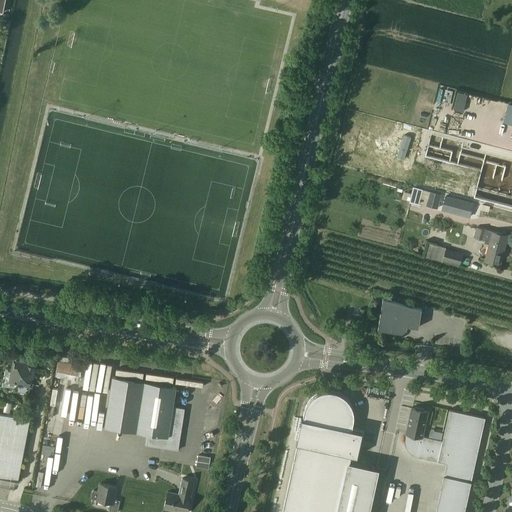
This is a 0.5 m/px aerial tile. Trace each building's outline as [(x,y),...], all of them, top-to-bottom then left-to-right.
[(451,109),(461,111),(466,94),(456,91),(451,109)] [(511,104),(509,104),(503,123),(511,125),(511,104)] [(460,138),(457,148),(480,155),(483,146),(460,138)] [(467,194),(468,186),(445,182),(443,190),(467,194)] [(442,198),(427,194),(425,202),(439,206),(442,198)] [(471,215),(475,203),(463,198),(458,210),(471,215)] [(500,265),(507,235),(492,231),(476,227),(474,237),(485,240),(484,243),(489,244),(484,261),(500,265)] [(428,242),(424,256),(442,262),(443,259),(459,265),(463,254),(446,249),(446,248),(428,242)] [(422,309),(383,298),(378,329),(402,333),(407,329),(407,326),(419,327),(422,309)] [(55,376),(78,380),(82,360),(58,356),(55,376)] [(6,370),(3,386),(15,388),(17,382),(30,385),(34,365),(14,361),(12,371),(6,370)] [(178,450),(185,408),(172,406),(175,387),(112,377),(104,426),(148,433),(146,445),(178,450)] [(305,407),(304,409),(302,418),(301,418),(296,443),(297,443),(281,511),(338,511),(351,454),(357,456),(362,431),(351,429),(353,421),(353,419),(353,417),(353,414),(353,412),(353,410),(352,408),(351,406),(350,404),(349,402),(348,400),(347,399),(345,397),(343,396),(341,395),(339,393),(337,393),(335,392),(333,391),(331,391),(329,391),(327,391),(324,391),(322,392),(320,392),(318,393),(316,394),(314,395),(313,397),(311,398),(309,400),(308,402),(307,403),(306,405),(305,407)] [(376,398),(375,415),(383,416),(384,399),(376,398)] [(406,432),(422,436),(427,411),(424,411),(424,409),(415,407),(414,408),(411,408),(406,432)] [(463,511),(477,452),(485,417),(449,409),(442,440),(422,436),(406,432),(405,432),(404,434),(406,435),(405,437),(405,439),(405,440),(405,442),(405,444),(406,445),(406,447),(407,448),(408,450),(410,449),(411,450),(412,451),(415,453),(417,454),(418,457),(446,463),(435,511),(463,511)] [(0,476),(18,480),(30,419),(0,412),(0,476)] [(210,457),(198,455),(196,467),(208,469),(210,457)] [(386,468),(377,511),(401,511),(409,473),(386,468)] [(179,511),(186,511),(194,480),(183,478),(179,494),(167,492),(164,508),(179,511)] [(91,498),(96,499),(96,500),(110,503),(109,511),(113,511),(117,511),(120,501),(113,499),(116,486),(99,483),(98,491),(93,490),(92,491),(91,497),(91,498)]
